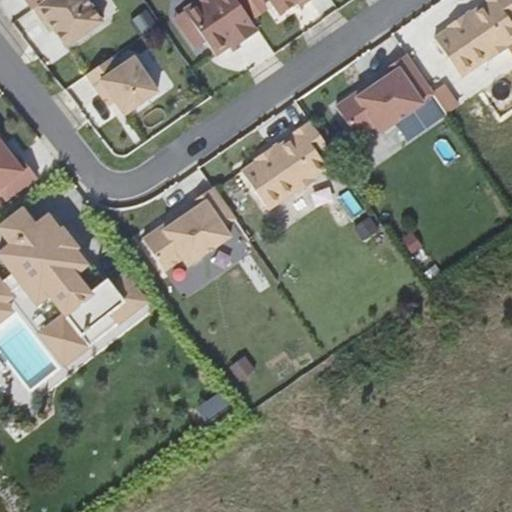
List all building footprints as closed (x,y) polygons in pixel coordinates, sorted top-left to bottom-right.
[(24,0),(32,11),(33,10),(48,0),(24,0)] [(48,0),(33,10),(42,23),(46,21),(53,32),(65,49),(102,24),(85,0),(48,0)] [(257,31),(235,0),(200,0),(184,11),(215,56),(229,46),(230,46),(227,41),(232,38),(236,45),(237,45),(257,31)] [(309,0),(267,0),(279,16),(296,4),(302,0),(309,0)] [(511,4),(509,0),(487,0),(481,4),(483,6),(465,19),(463,17),(447,28),(449,30),(434,40),(461,80),(490,60),(491,62),(507,51),(506,49),(511,44),(511,4)] [(53,32),(46,21),(42,23),(50,34),(53,32)] [(232,38),(227,41),(230,46),(229,46),(233,52),(239,47),(237,45),(236,45),(232,38)] [(427,88),(406,57),(382,73),(386,78),(371,89),(369,86),(336,109),(357,140),(375,128),(380,136),(423,106),(416,96),(427,88)] [(110,60),(86,76),(101,97),(107,93),(115,104),(124,117),(157,94),(133,59),(117,70),(110,60)] [(107,93),(101,97),(108,108),(115,104),(107,93)] [(330,153),(309,123),(288,138),(290,140),(272,152),(270,150),(254,161),(255,163),(241,173),(268,213),(296,193),(298,195),(314,184),(313,182),(328,172),(320,161),(330,153)] [(0,138),(0,195),(6,203),(37,180),(19,157),(13,162),(2,147),(5,144),(0,138)] [(235,222),(213,190),(190,206),(194,211),(178,222),(176,219),(142,242),(165,274),(182,262),(188,269),(231,240),(224,229),(235,222)] [(0,226),(0,232),(10,245),(0,252),(0,258),(13,276),(1,285),(0,283),(0,306),(4,304),(12,298),(9,294),(20,285),(36,305),(48,296),(63,315),(80,337),(90,329),(98,340),(146,302),(126,277),(111,288),(106,281),(90,294),(75,275),(86,265),(74,250),(77,248),(62,229),(60,231),(48,216),(34,227),(22,210),(0,226)] [(77,248),(84,243),(69,224),(62,229),(77,248)] [(4,304),(0,306),(0,320),(10,312),(4,304)] [(80,337),(63,315),(38,334),(64,366),(98,340),(90,329),(80,337)]
